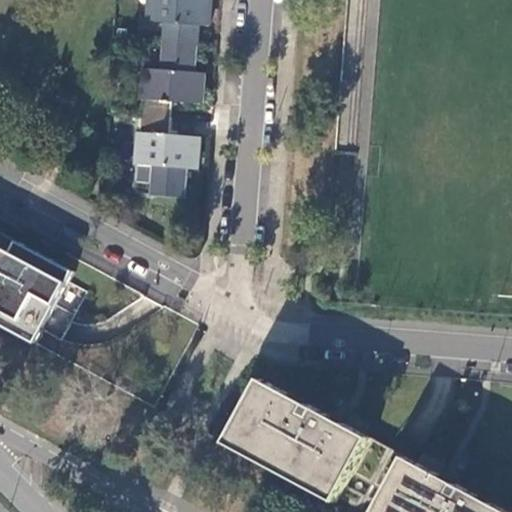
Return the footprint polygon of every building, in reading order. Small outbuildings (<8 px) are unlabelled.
[(152,0),(150,23),(169,24),(167,42),(199,44),(200,27),(210,27),(213,0),(152,0)] [(511,0),(462,0),(451,199),(511,203),(511,0)] [(196,73),(199,44),(167,42),(165,71),(146,70),(143,117),(173,120),(175,103),(204,106),(207,74),(196,73)] [(173,120),(143,117),(139,166),(158,167),(156,186),(155,197),(185,200),(188,170),(199,171),(202,140),(172,137),(173,120)] [(158,167),(139,166),(138,184),(156,186),(158,167)] [(0,322),(35,341),(72,271),(0,232),(0,322)] [(511,511),(469,488),(443,475),(450,463),(426,451),(420,462),(369,435),(376,423),(354,412),(348,423),(310,402),(266,379),(233,441),(366,511),(511,511)]
